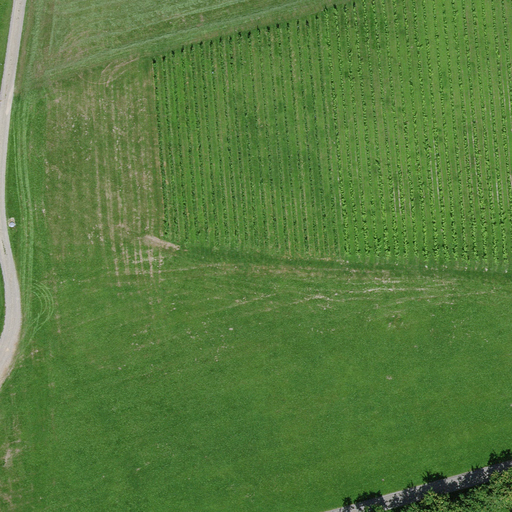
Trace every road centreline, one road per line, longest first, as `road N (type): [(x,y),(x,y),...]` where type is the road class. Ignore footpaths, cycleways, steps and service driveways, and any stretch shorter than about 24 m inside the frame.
road 1 (track): [(25,0),(2,141),(0,216),(14,327),(0,363)]
road 2 (unclassified): [(356,511),(511,468)]
